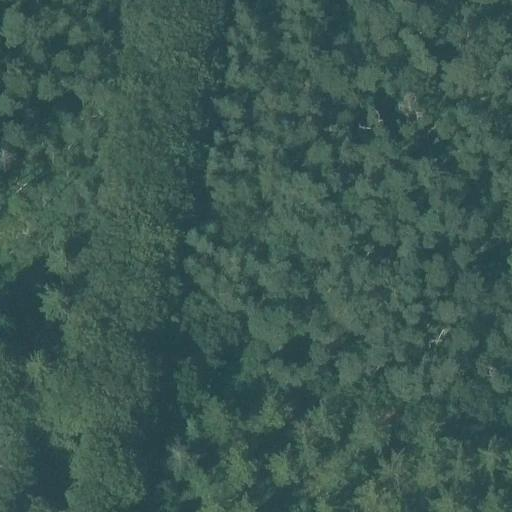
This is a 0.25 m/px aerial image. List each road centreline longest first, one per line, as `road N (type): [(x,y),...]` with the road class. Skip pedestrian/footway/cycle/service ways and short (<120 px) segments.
road 1 (track): [(77,511),(181,0)]
road 2 (track): [(128,378),(511,442)]
road 3 (unknown): [(0,384),(16,387),(41,414),(56,453),(51,498),(62,511)]
